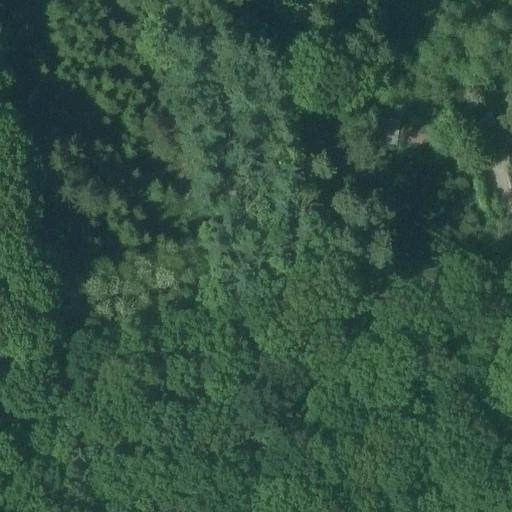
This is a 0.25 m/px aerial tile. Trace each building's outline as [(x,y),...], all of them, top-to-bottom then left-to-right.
[(470,132),(471,134),(484,131),(495,128),(490,113),(470,132)] [(368,143),(394,146),(397,125),(372,122),(368,143)] [(400,142),(436,148),(439,132),(402,126),(400,142)] [(484,131),(489,149),(500,145),(495,128),(484,131)] [(476,152),(489,149),(484,131),(471,134),(476,152)]
